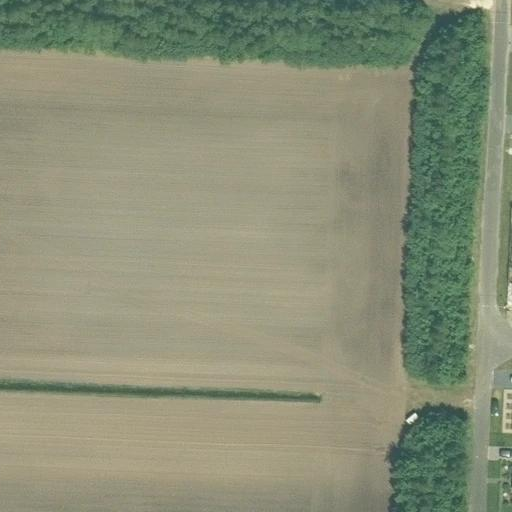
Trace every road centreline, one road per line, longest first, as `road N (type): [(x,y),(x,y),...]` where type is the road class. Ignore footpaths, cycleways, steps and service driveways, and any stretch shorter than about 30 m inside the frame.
road 1 (residential): [(502,0),(487,340)]
road 2 (residential): [(487,340),(478,511)]
